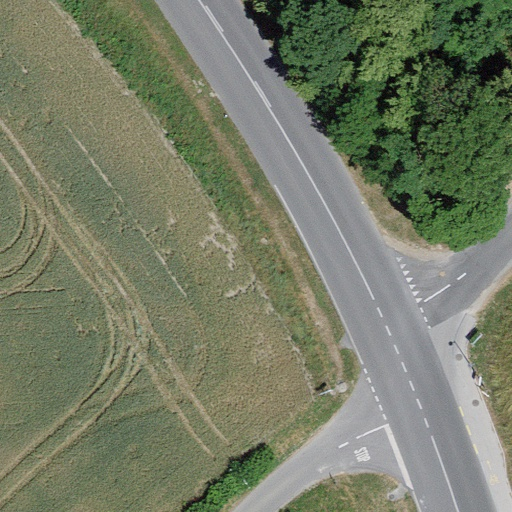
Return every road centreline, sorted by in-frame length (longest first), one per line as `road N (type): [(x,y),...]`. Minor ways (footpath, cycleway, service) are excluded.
road 1 (tertiary): [(384,321),(273,114),(198,0)]
road 2 (unclassified): [(253,511),(325,456),(422,410)]
road 3 (unclassified): [(384,321),(439,293),(511,233)]
